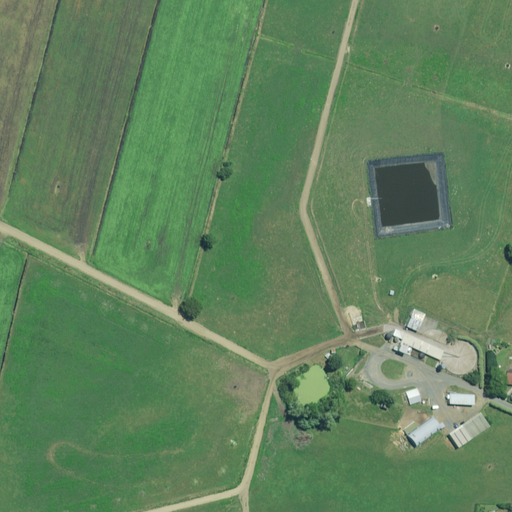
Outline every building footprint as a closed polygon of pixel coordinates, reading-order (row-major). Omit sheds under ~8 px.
[(424,315),(413,310),(406,327),(417,332),(424,315)] [(427,355),(439,360),(443,351),(401,332),(401,340),(396,351),(404,355),(408,346),(427,355)] [(422,402),(418,389),(406,393),(410,405),(422,402)] [(474,395),(449,394),(448,404),(473,406),(474,395)] [(488,427),(479,413),(460,427),(470,440),(488,427)] [(439,429),(432,418),(407,436),(415,447),(439,429)] [(407,435),(419,427),(415,422),(403,430),(407,435)]
